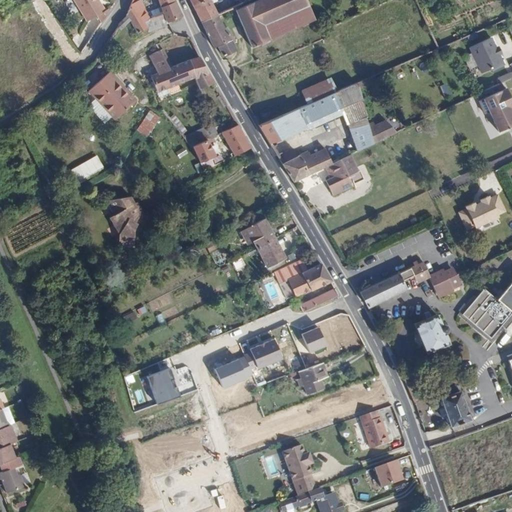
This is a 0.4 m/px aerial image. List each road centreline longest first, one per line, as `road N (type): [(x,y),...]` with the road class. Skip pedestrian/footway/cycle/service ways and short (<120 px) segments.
road 1 (secondary): [(179,0),(352,300)]
road 2 (residential): [(352,300),(191,354),(227,452)]
road 3 (secondary): [(352,300),(401,396),(441,511)]
